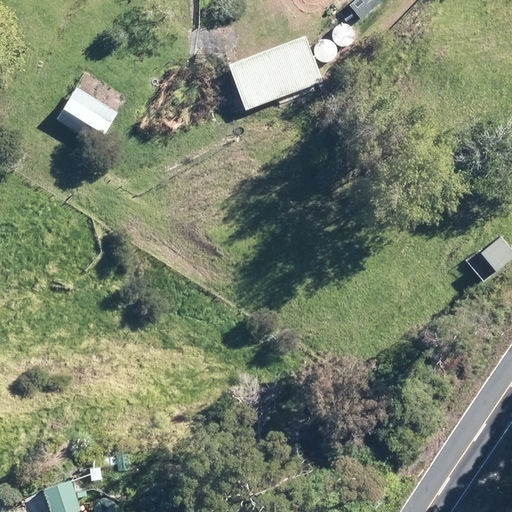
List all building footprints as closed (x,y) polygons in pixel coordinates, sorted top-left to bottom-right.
[(384,5),(378,0),(355,0),(313,51),(333,67),(384,5)] [(321,83),(303,37),(224,67),(242,113),(321,83)] [(95,147),(127,102),(86,72),(54,117),(95,147)] [(511,258),(511,256),(498,239),(471,261),(486,279),(511,258)] [(76,511),(68,480),(41,488),(48,511),(76,511)]
